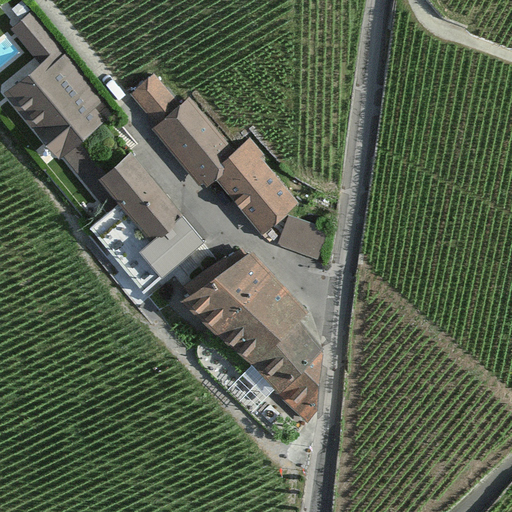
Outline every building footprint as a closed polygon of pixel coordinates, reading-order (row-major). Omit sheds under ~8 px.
[(38,63),(3,92),(62,162),(68,158),(108,125),(95,109),(105,101),(35,17),(14,34),(38,63)] [(182,110),(158,81),(135,99),(205,185),(218,175),(265,233),(302,203),(252,141),(237,152),(194,100),(182,110)] [(132,155),(108,125),(68,158),(93,188),(103,179),(132,155)] [(184,215),(132,155),(103,179),(124,202),(153,239),(184,215)] [(153,239),(124,202),(93,227),(145,293),(207,244),(184,215),(153,239)] [(326,229),(291,218),(283,243),(319,254),(326,229)] [(311,313),(253,253),(182,298),(280,388),(277,392),(305,418),(312,408),(321,342),(301,322),(311,313)]
